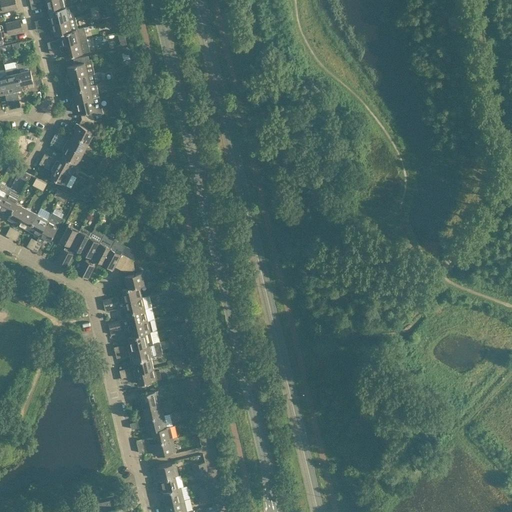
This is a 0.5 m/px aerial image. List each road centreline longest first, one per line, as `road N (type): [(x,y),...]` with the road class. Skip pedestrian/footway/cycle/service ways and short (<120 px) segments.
road 1 (secondary): [(155,0),(278,511)]
road 2 (secondary): [(319,511),(201,0)]
road 3 (residential): [(152,511),(144,474),(130,460),(90,292),(0,243)]
road 4 (residential): [(53,121),(42,52),(22,0)]
